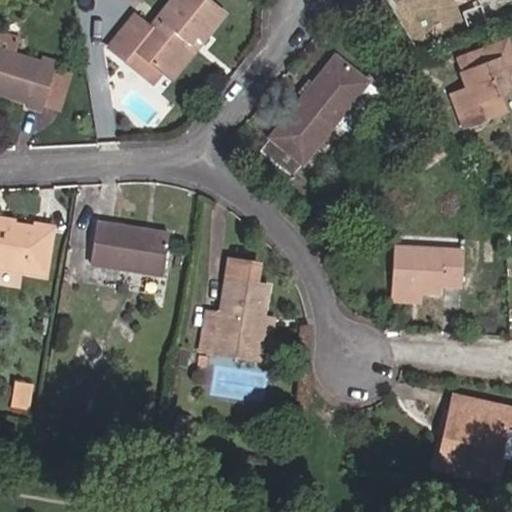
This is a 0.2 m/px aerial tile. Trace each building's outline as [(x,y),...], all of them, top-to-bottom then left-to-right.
[(136,50),(164,73),(195,33),(202,39),(224,13),(207,0),(172,0),(150,28),(135,16),(110,48),(127,61),(136,50)] [(45,107),(55,72),(58,63),(41,58),(39,63),(14,54),(19,39),(0,33),(0,93),(28,102),(26,107),(43,112),(45,107)] [(164,73),(172,79),(202,39),(195,33),(164,73)] [(499,95),(511,90),(505,74),(501,63),(511,58),(511,56),(506,41),(458,59),(464,74),(463,75),(468,89),(474,103),(457,109),(464,127),(505,111),(499,95)] [(155,84),(164,73),(136,50),(127,61),(155,84)] [(271,138),(304,163),(367,83),(335,57),(271,138)] [(505,74),(511,72),(511,58),(501,63),(505,74)] [(369,84),(379,92),(388,81),(373,68),(367,75),(373,79),(369,84)] [(45,107),(60,112),(70,77),(55,72),(45,107)] [(457,109),(474,103),(468,89),(452,96),(457,109)] [(293,177),(304,163),(271,138),(260,151),(293,177)] [(424,166),(444,153),(436,140),(416,154),(424,166)] [(0,266),(45,274),(52,232),(0,222),(0,266)] [(90,263),(163,274),(169,235),(96,223),(90,263)] [(464,252),(393,248),(391,289),(390,300),(422,302),(422,291),(441,292),(441,284),(462,285),(464,252)] [(257,360),(263,317),(268,286),(254,284),(257,263),(229,259),(221,314),(206,312),(200,351),(257,360)] [(257,360),(266,362),(273,319),(263,317),(257,360)] [(206,367),(208,357),(199,356),(197,366),(206,367)] [(16,404),(24,405),(28,387),(20,385),(16,404)] [(477,415),(480,402),(453,395),(450,409),(477,415)] [(477,415),(450,409),(446,430),(450,431),(447,447),(442,447),(438,466),(498,480),(503,460),(499,460),(506,426),(511,426),(511,408),(480,402),(477,415)] [(22,413),(24,405),(16,404),(15,411),(22,413)] [(188,434),(191,417),(176,414),(173,432),(188,434)]
